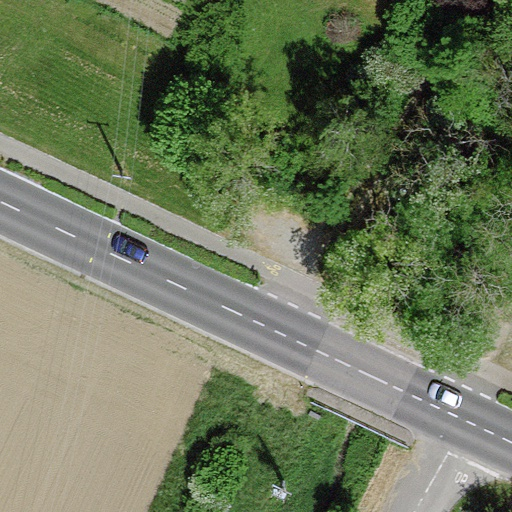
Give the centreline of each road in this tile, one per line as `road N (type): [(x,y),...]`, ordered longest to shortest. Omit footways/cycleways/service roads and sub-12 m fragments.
road 1 (secondary): [(466,419),(0,201)]
road 2 (track): [(259,323),(503,0)]
